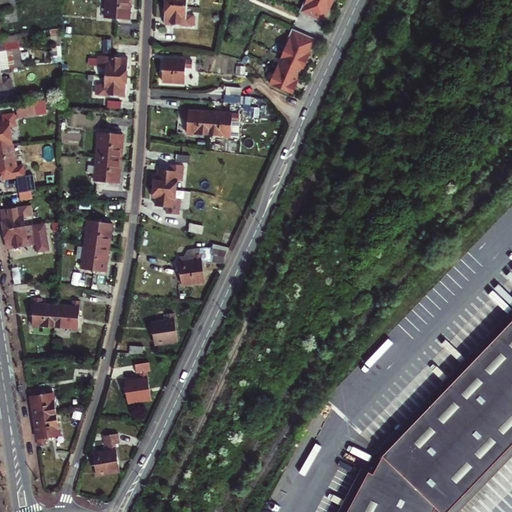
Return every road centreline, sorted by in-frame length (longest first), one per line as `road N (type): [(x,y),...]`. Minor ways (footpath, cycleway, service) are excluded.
road 1 (tertiary): [(359,0),(121,511)]
road 2 (residential): [(61,511),(131,243),(147,0)]
road 3 (tertiary): [(32,511),(4,389)]
road 4 (tertiary): [(4,389),(16,511)]
